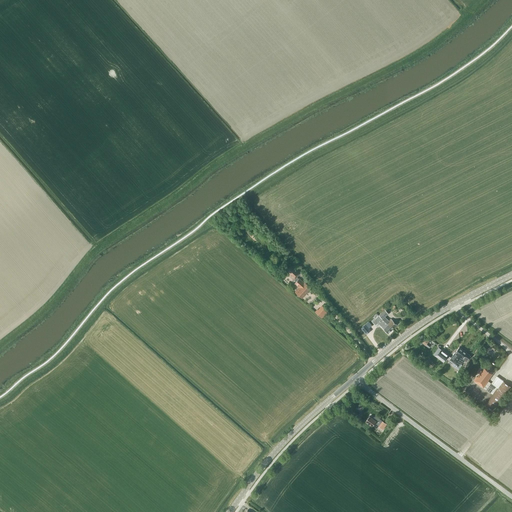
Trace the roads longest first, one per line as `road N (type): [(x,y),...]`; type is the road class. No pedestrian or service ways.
road 1 (tertiary): [(511,497),(360,380)]
road 2 (tertiary): [(230,511),(277,449),(357,376)]
road 3 (tertiary): [(357,376),(420,324),(511,274)]
